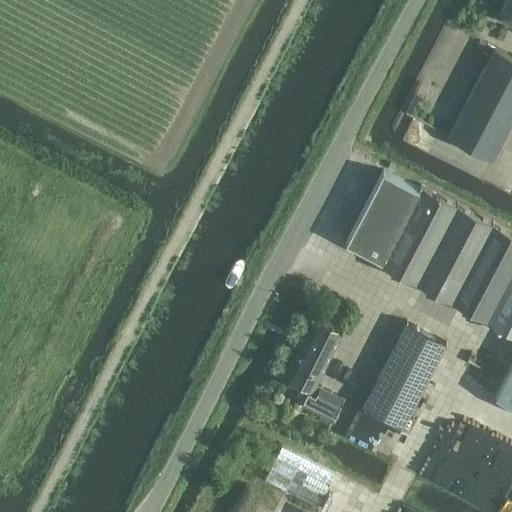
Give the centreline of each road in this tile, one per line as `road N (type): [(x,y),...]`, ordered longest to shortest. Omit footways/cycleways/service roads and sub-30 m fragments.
road 1 (unclassified): [(151,511),(411,0)]
road 2 (unknown): [(301,217),(509,328)]
